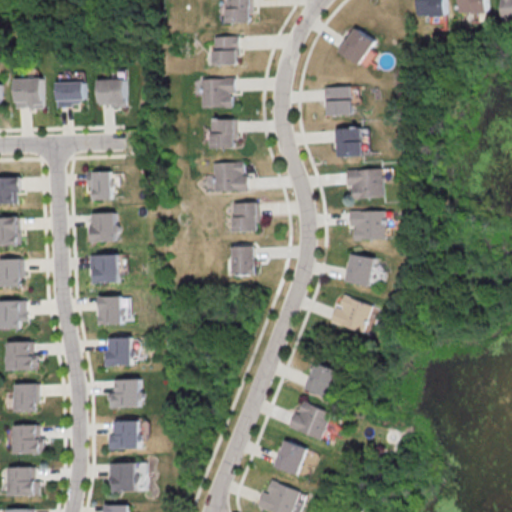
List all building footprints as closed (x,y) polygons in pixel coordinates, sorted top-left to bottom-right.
[(226,0),(227,21),(251,21),(251,0),(226,0)] [(448,0),(418,0),(419,15),(448,15),(448,0)] [(489,0),(460,0),(461,13),(490,11),(489,0)] [(511,0),(501,0),(502,19),(511,18),(511,0)] [(362,64),(378,40),(357,26),(341,49),(362,64)] [(239,35),(214,36),(214,64),(240,63),(239,35)] [(15,77),(16,107),(45,107),(44,77),(15,77)] [(234,106),(234,91),(237,91),(237,77),(202,77),(202,106),(234,106)] [(99,79),(100,106),(127,104),(127,78),(99,79)] [(58,104),(86,103),(85,81),(57,81),(58,104)] [(354,84),(328,85),(329,114),(355,113),(354,84)] [(212,147),(237,147),(236,118),(212,118),(212,147)] [(364,127),(338,127),(339,155),(365,155),(364,127)] [(247,189),(247,160),(214,161),(215,190),(247,189)] [(349,168),(349,184),(354,184),(354,197),(385,196),(384,167),(349,168)] [(112,170),(87,170),(87,186),(91,186),(91,199),(112,199),(112,170)] [(0,176),(0,202),(13,203),(13,191),(19,191),(19,176),(0,176)] [(259,230),(258,201),(234,202),(235,230),(259,230)] [(387,210),(352,209),(351,225),(355,225),(355,238),(386,238),(387,210)] [(90,212),(91,224),(87,224),(88,241),(117,240),(115,211),(90,212)] [(0,215),(0,244),(15,244),(15,216),(0,215)] [(226,274),(256,273),(255,245),(232,245),(232,262),(225,262),(226,274)] [(377,256),(352,252),(347,280),(372,284),(377,256)] [(119,281),(119,253),(90,254),(91,282),(119,281)] [(0,285),(19,285),(18,257),(0,257),(0,285)] [(332,320),(365,331),(374,304),(345,294),(340,307),(337,306),(332,320)] [(122,295),(98,295),(98,324),(123,323),(122,295)] [(18,299),(0,299),(0,327),(19,327),(18,299)] [(107,365),(134,364),(133,336),(106,337),(107,365)] [(33,341),(5,341),(6,369),(33,369),(33,341)] [(330,396),(340,370),(316,360),(306,387),(330,396)] [(143,406),(142,378),(115,379),(116,392),(111,392),(111,407),(143,406)] [(37,382),(15,383),(15,411),(38,411),(37,382)] [(323,438),(333,411),(304,400),(299,413),(295,412),(290,426),(323,438)] [(143,419),(116,420),(116,433),(112,433),(112,448),(144,447),(143,419)] [(42,452),(42,424),(15,424),(15,453),(42,452)] [(300,474),(310,447),(286,438),(276,465),(300,474)] [(140,462),(114,462),(115,490),(141,490),(140,462)] [(12,495),(43,494),(42,479),(35,479),(34,466),(11,466),(12,495)] [(261,506),(278,511),(293,511),(302,490),(271,479),(261,506)] [(132,511),(132,503),(107,504),(107,511),(132,511)]
